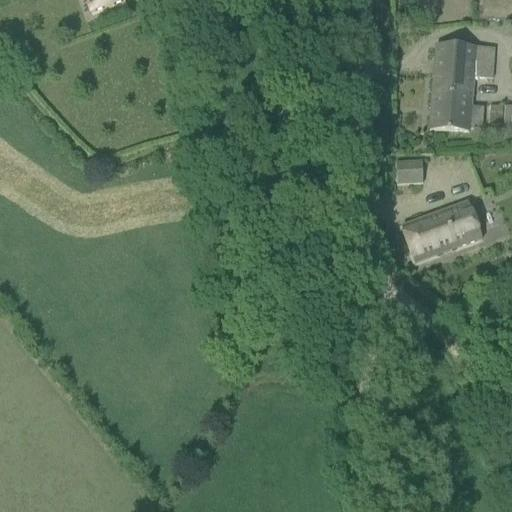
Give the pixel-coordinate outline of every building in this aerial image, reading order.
[(84,0),(90,15),(126,2),(124,0),(84,0)] [(428,134),(471,136),(471,132),(477,132),(477,128),(485,128),(486,110),(472,110),(474,80),(492,81),(494,51),(432,48),(428,134)] [(489,127),(501,127),(500,132),(511,131),(511,109),(489,108),(489,127)] [(396,186),(422,185),(421,164),(395,165),(396,186)] [(414,266),(480,242),(467,205),(400,230),(414,266)]
